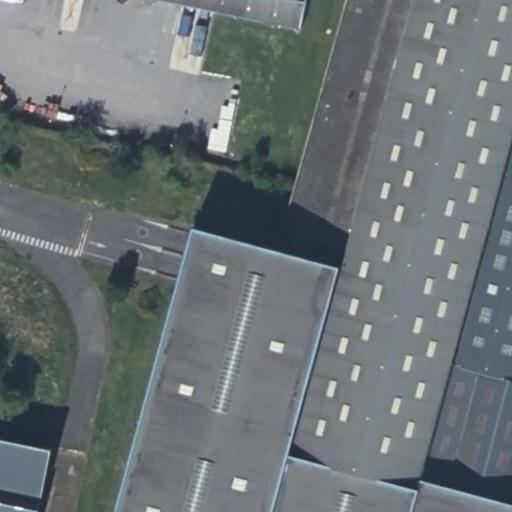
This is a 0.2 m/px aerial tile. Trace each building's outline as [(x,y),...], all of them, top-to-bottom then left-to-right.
[(247,0),(164,0),(210,10),(209,14),(243,21),(247,0)] [(323,264),(275,251),(221,446),(392,511),(511,511),(511,0),(345,0),(293,186),(279,236),(327,249),(323,264)] [(247,0),(243,21),(293,31),(299,0),(247,0)] [(392,511),(221,446),(275,251),(180,228),(112,511),(392,511)] [(0,511),(43,511),(57,453),(0,439),(0,511)]
